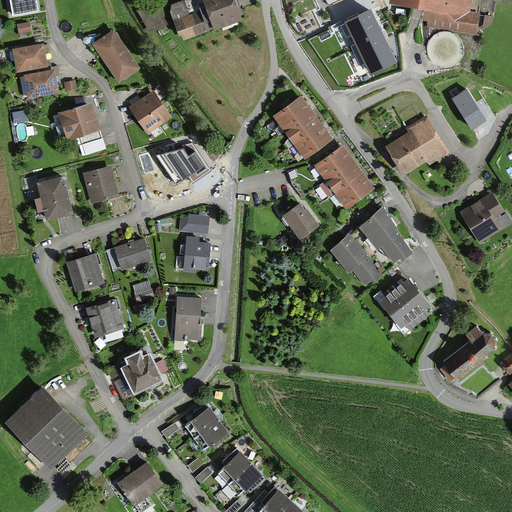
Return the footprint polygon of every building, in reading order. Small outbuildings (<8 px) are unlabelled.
[(10,0),(13,16),(39,12),(36,0),(10,0)] [(242,21),(234,0),(190,0),(173,6),(184,40),(242,21)] [(357,0),(286,0),(292,31),(361,20),(357,0)] [(469,0),(391,0),(391,3),(424,8),(421,24),(476,33),(480,15),(467,13),(469,0)] [(488,0),(487,5),(494,6),(493,12),(495,13),(497,0),(488,0)] [(154,4),(139,13),(151,33),(166,25),(154,4)] [(31,23),(18,25),(20,32),(32,30),(31,23)] [(113,31),(93,45),(120,83),(140,69),(113,31)] [(44,45),(13,51),(17,71),(48,65),(44,45)] [(56,70),(25,77),(29,99),(60,92),(56,70)] [(75,81),(66,83),(68,91),(76,89),(75,81)] [(434,112),(409,127),(411,131),(390,144),(405,170),(427,157),(429,160),(491,123),(466,83),(430,104),(434,112)] [(154,92),(130,108),(149,135),(172,118),(154,92)] [(301,96),(277,114),(286,127),(311,110),(301,96)] [(92,105),(61,114),(68,137),(80,134),(85,153),(104,148),(92,105)] [(311,110),(286,127),(296,140),(320,123),(311,110)] [(320,123),(296,140),(305,153),(329,136),(320,123)] [(343,146),(319,164),(328,176),(352,159),(343,146)] [(188,147),(163,153),(170,179),(194,172),(188,147)] [(352,159),(328,176),(337,189),(361,172),(352,159)] [(201,161),(194,163),(198,175),(205,173),(201,161)] [(112,166),(85,174),(93,203),(120,195),(112,166)] [(361,172),(337,189),(346,202),(370,185),(361,172)] [(65,178),(39,184),(47,219),(73,213),(65,178)] [(493,192),(462,211),(482,242),(503,229),(495,216),(505,210),(493,192)] [(304,203),(286,216),(302,238),(320,224),(304,203)] [(400,228),(383,209),(363,226),(379,245),(382,242),(398,261),(402,257),(405,262),(416,252),(398,231),(400,228)] [(189,216),(180,216),(179,232),(208,234),(210,218),(189,216)] [(381,274),(351,234),(333,248),(348,268),(351,265),(364,283),(373,276),(375,278),(381,274)] [(201,237),(189,236),(187,266),(208,268),(210,244),(200,243),(201,237)] [(145,238),(107,250),(113,271),(151,260),(145,238)] [(96,253),(67,262),(76,290),(105,281),(96,253)] [(395,313),(421,293),(410,279),(384,299),(395,313)] [(151,280),(134,285),(138,300),(155,295),(151,280)] [(405,327),(431,308),(421,293),(395,313),(405,327)] [(204,299),(178,297),(176,339),(201,340),(204,299)] [(118,298),(88,307),(97,336),(127,327),(118,298)] [(466,333),(472,341),(445,361),(460,381),(487,360),(483,356),(497,346),(498,338),(493,332),(488,331),(485,334),(477,324),(466,333)] [(161,381),(149,357),(145,359),(140,349),(127,356),(130,362),(122,366),(128,377),(119,381),(127,398),(161,381)] [(511,354),(501,364),(510,375),(511,373),(511,354)] [(163,374),(169,371),(165,360),(158,363),(163,374)] [(88,433),(43,387),(8,420),(53,467),(88,433)] [(211,405),(185,422),(194,435),(220,418),(211,405)] [(220,418),(194,435),(203,448),(229,431),(220,418)] [(163,432),(167,439),(185,429),(181,422),(163,432)] [(241,449),(218,471),(229,482),(252,460),(241,449)] [(252,460),(229,482),(240,493),(263,471),(252,460)] [(163,486),(146,463),(120,482),(136,505),(163,486)] [(279,487),(258,511),(259,511),(277,511),(290,497),(279,487)] [(290,497),(277,511),(298,511),(302,508),(290,497)]
